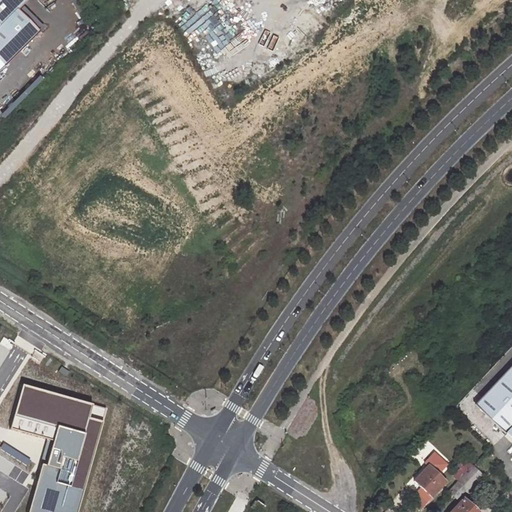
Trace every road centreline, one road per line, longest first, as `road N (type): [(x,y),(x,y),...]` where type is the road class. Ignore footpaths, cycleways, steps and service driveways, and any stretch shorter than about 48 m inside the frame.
road 1 (primary): [(511,65),(391,182),(310,282),(213,437)]
road 2 (primary): [(234,450),(330,296),(414,194),(511,99)]
road 3 (tertiary): [(0,299),(213,437)]
road 4 (unknown): [(326,385),(343,511)]
